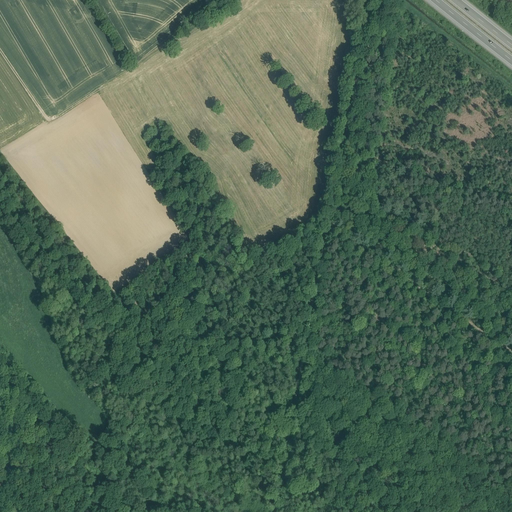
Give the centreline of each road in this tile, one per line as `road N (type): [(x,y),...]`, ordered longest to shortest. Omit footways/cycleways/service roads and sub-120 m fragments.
road 1 (track): [(365,0),(273,511)]
road 2 (track): [(160,46),(48,123),(0,50)]
road 3 (track): [(511,350),(326,227)]
road 4 (track): [(511,201),(339,152)]
